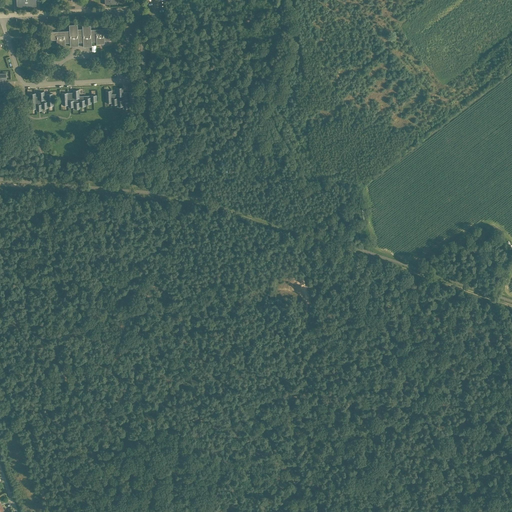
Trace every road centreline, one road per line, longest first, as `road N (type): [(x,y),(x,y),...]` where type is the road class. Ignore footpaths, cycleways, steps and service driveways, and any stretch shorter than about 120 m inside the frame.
road 1 (track): [(0,184),(193,202),(511,304)]
road 2 (track): [(48,183),(65,282),(60,345),(44,376),(31,446),(54,511)]
road 3 (track): [(287,511),(321,428),(308,370),(319,349),(301,272),(310,232)]
